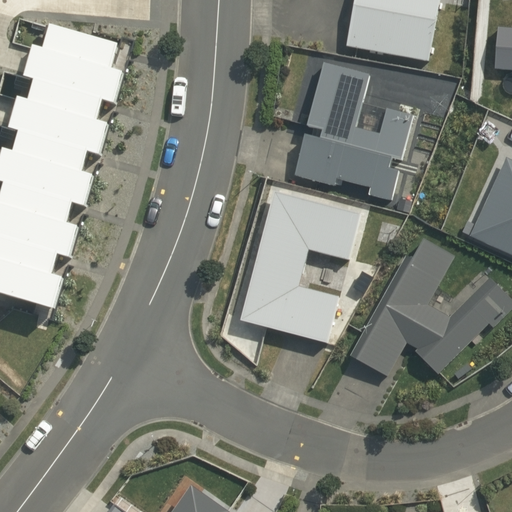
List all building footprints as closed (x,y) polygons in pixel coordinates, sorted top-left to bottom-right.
[(429,62),(440,0),(355,0),(347,47),(429,62)] [(511,28),(497,27),(494,70),(511,71),(511,28)] [(118,72),(125,48),(57,28),(50,51),(40,49),(31,80),(41,83),(35,103),(25,100),(16,132),(25,135),(20,154),(10,151),(1,184),(10,186),(5,205),(0,204),(0,294),(60,312),(69,280),(58,277),(62,264),(64,257),(76,260),(85,229),(73,226),(77,213),(79,206),(90,209),(100,178),(88,174),(92,161),(94,154),(105,158),(115,126),(103,123),(107,111),(109,103),(120,107),(130,75),(118,72)] [(380,136),(355,129),(369,75),(323,63),(307,127),(322,131),(320,139),(304,135),(294,176),(334,187),(335,180),(370,189),(368,196),(390,201),(397,171),(388,169),(391,158),(401,161),(412,116),(386,109),(380,136)] [(511,256),(511,160),(506,158),(474,225),(468,222),(462,233),(469,236),(468,237),(511,256)] [(350,261),(362,214),(277,192),(242,321),(329,344),(341,297),(301,287),(311,251),(350,261)] [(405,256),(349,356),(389,378),(406,343),(418,350),(415,352),(438,374),(489,325),(494,329),(511,310),(511,299),(490,278),(450,317),(429,306),(456,257),(422,239),(411,259),(405,256)] [(170,511),(227,511),(190,485),(170,511)]
